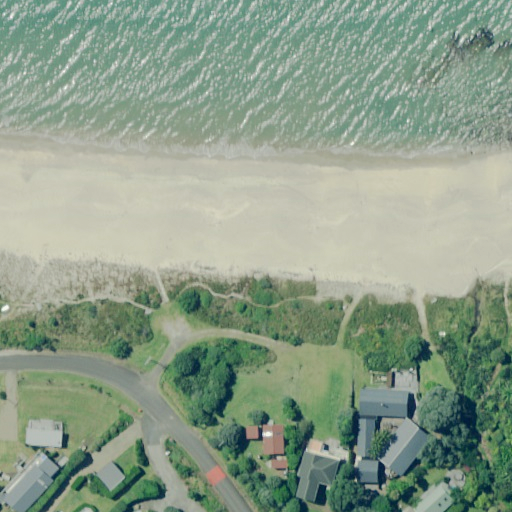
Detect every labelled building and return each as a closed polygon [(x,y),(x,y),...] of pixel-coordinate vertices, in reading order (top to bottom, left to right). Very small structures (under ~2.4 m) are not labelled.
[(409,417),(410,391),(415,391),(417,371),(388,369),(387,389),(362,388),(361,414),(409,417)] [(375,420),(360,419),(359,455),(373,456),(375,420)] [(431,437),(407,419),(379,458),(403,476),(431,437)] [(260,437),(264,437),(264,453),(287,454),(287,425),(248,425),(248,438),(260,438),(260,437)] [(63,430),(28,429),(27,444),(63,446),(63,430)] [(308,440),(305,450),(299,477),(303,478),(299,497),(317,501),(321,483),(334,486),(340,458),(328,455),(329,452),(323,451),(324,444),(308,440)] [(62,472),(41,452),(22,473),(26,477),(8,496),(25,511),(62,472)] [(288,456),(268,456),(268,469),(288,469),(288,456)] [(379,461),(359,460),(359,482),(378,482),(379,461)] [(126,477),(112,461),(97,475),(111,491),(126,477)] [(412,502),(419,511),(444,511),(460,499),(454,492),(470,479),(458,464),(412,502)] [(419,511),(412,502),(399,511),(419,511)]
